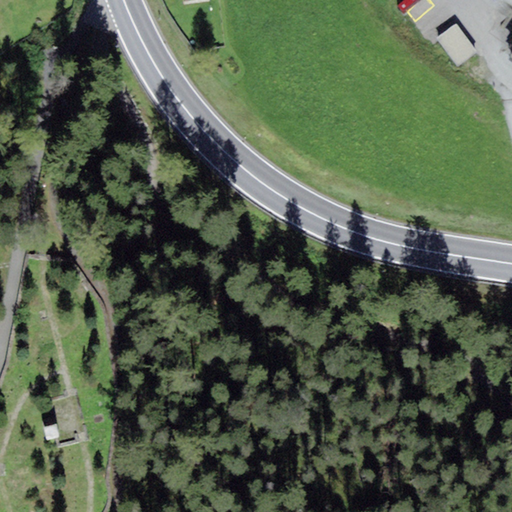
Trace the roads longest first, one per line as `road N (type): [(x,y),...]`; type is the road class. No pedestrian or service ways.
road 1 (primary): [(511,264),(379,240),(256,179),(180,102),(123,0)]
road 2 (track): [(90,13),(46,86),(0,360)]
